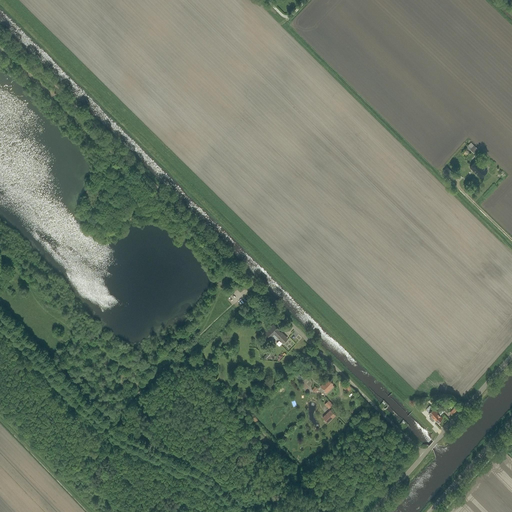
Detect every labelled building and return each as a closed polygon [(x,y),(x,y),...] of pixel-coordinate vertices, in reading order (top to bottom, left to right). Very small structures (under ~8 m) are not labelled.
[(474,153),(478,149),(474,145),(474,146),(471,143),(468,145),(471,148),(470,150),(474,153)] [(475,173),(482,166),(477,160),(470,167),(475,173)] [(482,166),(475,173),(480,178),(487,171),(482,166)] [(274,324),(264,334),(267,337),(268,339),(274,340),(279,339),(284,343),(288,339),(281,332),(280,333),(277,330),(278,329),(274,324)] [(327,393),(334,386),(332,384),(333,384),(328,379),(321,387),(327,393)] [(346,383),(342,386),(348,392),(352,388),(346,383)] [(333,405),(329,401),(325,405),(329,409),(333,405)] [(434,409),(429,413),(431,416),(430,417),(430,418),(432,420),(434,418),(438,423),(443,418),(434,409)] [(330,410),(323,417),(329,423),(336,415),(330,410)]
